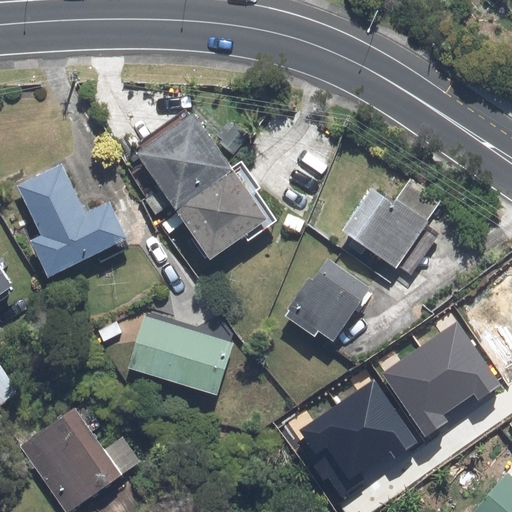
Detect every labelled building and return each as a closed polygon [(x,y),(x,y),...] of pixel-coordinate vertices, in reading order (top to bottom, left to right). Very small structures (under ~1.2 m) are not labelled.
[(257,226),(188,120),(133,156),(202,262),(257,226)] [(229,121),(211,135),(229,158),(247,143),(229,121)] [(81,216),(57,165),(13,185),(37,238),(25,244),(44,284),(132,242),(113,201),(81,216)] [(368,190),(337,237),(391,273),(395,268),(407,276),(435,235),(424,227),(439,205),(407,184),(392,207),(368,190)] [(374,297),(324,261),(307,285),(302,281),(278,316),(312,340),(316,334),(331,345),(353,313),(359,318),(374,297)] [(0,270),(0,294),(11,286),(0,270)] [(511,369),(461,298),(366,364),(405,420),(436,399),(465,440),(511,407),(511,369)] [(230,350),(141,319),(123,370),(212,401),(230,350)] [(0,408),(21,392),(0,364),(0,408)] [(71,413),(19,452),(64,511),(74,511),(137,465),(117,439),(101,452),(71,413)] [(511,511),(511,475),(507,471),(472,511),(511,511)]
